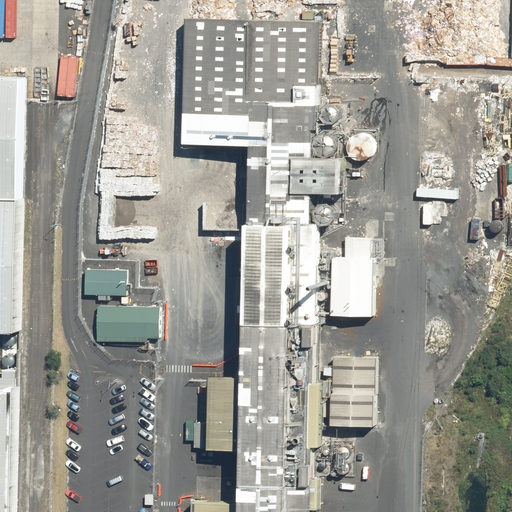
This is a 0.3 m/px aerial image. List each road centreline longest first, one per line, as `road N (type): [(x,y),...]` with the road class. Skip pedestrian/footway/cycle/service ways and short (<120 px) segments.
road 1 (unknown): [(187,313),(161,0)]
road 2 (unknown): [(358,0),(390,80),(395,204)]
